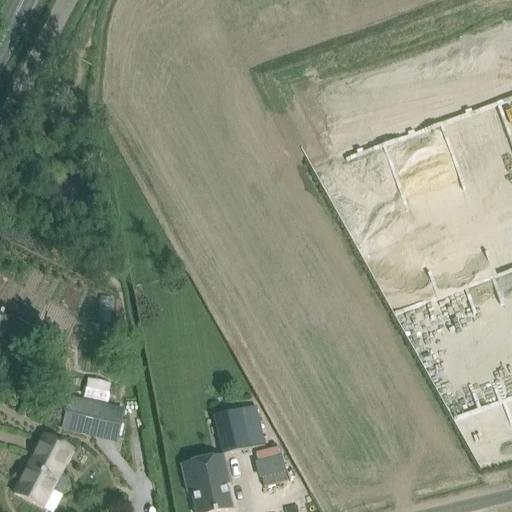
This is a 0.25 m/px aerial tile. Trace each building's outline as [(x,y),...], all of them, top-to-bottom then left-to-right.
[(0,349),(7,335),(25,344),(32,329),(15,320),(16,317),(0,309),(0,349)] [(60,431),(117,444),(125,410),(68,397),(60,431)] [(253,408),(210,419),(220,456),(262,446),(253,408)] [(44,436),(13,494),(42,509),(51,491),(59,496),(67,481),(58,476),(72,451),(44,436)] [(201,468),(206,489),(191,492),(193,499),(195,511),(226,511),(230,511),(219,464),(201,468)]
